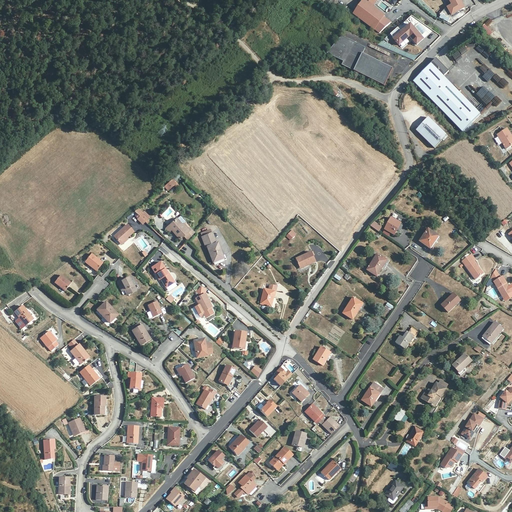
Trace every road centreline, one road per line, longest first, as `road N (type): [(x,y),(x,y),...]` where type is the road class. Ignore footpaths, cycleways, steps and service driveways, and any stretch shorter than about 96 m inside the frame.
road 1 (residential): [(511,0),(460,25),(398,86),(393,100),(408,172),(283,346)]
road 2 (residential): [(84,511),(84,462),(120,411),(112,341)]
road 3 (residential): [(337,401),(421,269)]
road 4 (residential): [(165,245),(283,346)]
road 5 (residential): [(361,444),(424,362),(466,335)]
road 6 (residential): [(283,346),(209,440)]
